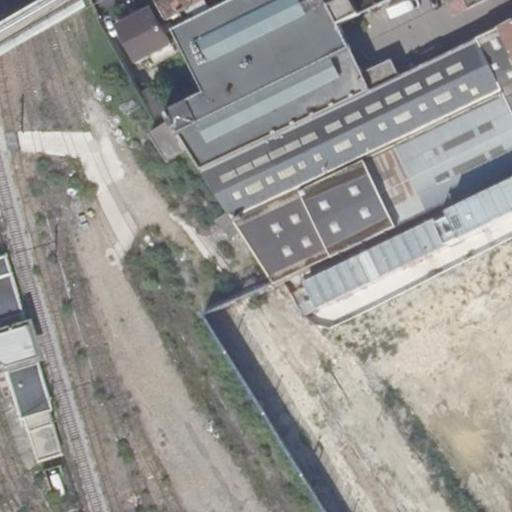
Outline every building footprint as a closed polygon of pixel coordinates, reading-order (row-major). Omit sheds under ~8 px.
[(159,0),(161,3),(170,20),(189,9),(195,20),(214,11),(208,0),(216,0),(220,7),(229,3),(227,0),(159,0)] [(190,149),(203,170),(280,133),(343,103),(403,75),(393,58),(364,72),(342,26),(395,0),(235,0),(229,3),(220,7),(214,11),(195,20),(175,30),(207,92),(172,109),(166,112),(172,121),(190,149)] [(465,0),(457,0),(449,4),(456,17),(470,10),(465,0)] [(465,0),(470,10),(489,0),(465,0)] [(170,20),(161,3),(118,26),(137,61),(150,54),(172,42),(162,24),(170,20)] [(511,22),(403,75),(343,103),(280,133),(203,170),(236,222),(258,211),(351,167),(506,93),(511,89),(511,22)] [(172,42),(150,54),(154,60),(157,58),(176,49),(172,42)] [(158,85),(142,93),(156,118),(166,112),(172,109),(158,85)] [(258,211),(236,222),(237,224),(253,250),(276,286),(285,281),(344,253),(454,200),(511,171),(511,104),(506,93),(351,167),(258,211)] [(190,149),(172,121),(152,133),(170,161),(190,149)] [(437,221),(307,284),(320,310),(511,217),(511,184),(450,214),(452,217),(439,224),(437,221)] [(253,250),(237,224),(226,230),(242,256),(253,250)] [(39,361),(6,255),(0,256),(0,363),(5,366),(20,417),(24,417),(37,460),(61,453),(48,410),(51,409),(38,361),(39,361)] [(511,340),(428,374),(457,446),(511,423),(511,340)] [(68,488),(49,493),(52,503),(71,498),(68,488)]
